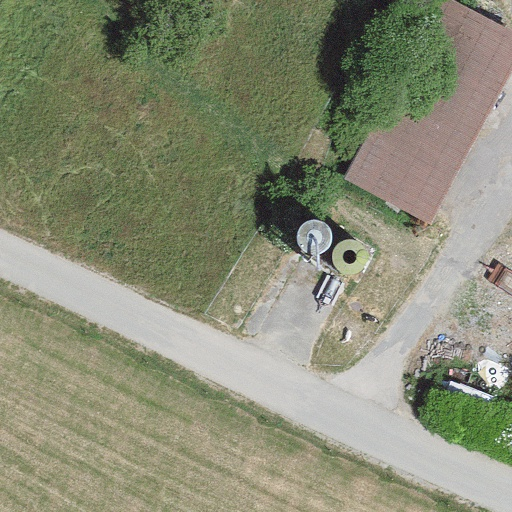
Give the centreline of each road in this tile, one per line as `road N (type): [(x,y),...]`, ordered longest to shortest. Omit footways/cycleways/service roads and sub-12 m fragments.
road 1 (residential): [(347,421),(0,254)]
road 2 (unclassified): [(511,490),(347,421)]
